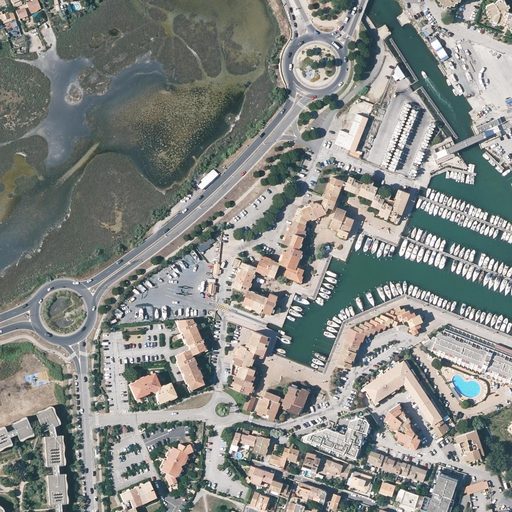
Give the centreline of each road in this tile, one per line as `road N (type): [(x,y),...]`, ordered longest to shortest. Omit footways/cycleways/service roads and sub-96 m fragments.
road 1 (primary): [(293,82),(292,99),(272,125),(204,195),(103,276),(75,285)]
road 2 (residential): [(219,398),(220,299),(232,251),(276,233),(317,146)]
road 3 (primary): [(90,304),(273,138)]
road 4 (unclassified): [(317,146),(333,111),(381,58),(378,39),(350,0)]
road 5 (residential): [(232,415),(278,426),(328,411),(340,405),(352,375)]
road 6 (residential): [(443,461),(399,399),(376,414),(391,446)]
road 7 (residential): [(352,375),(402,341),(395,333),(364,347),(353,370)]
road 8 (residential): [(84,421),(210,413)]
